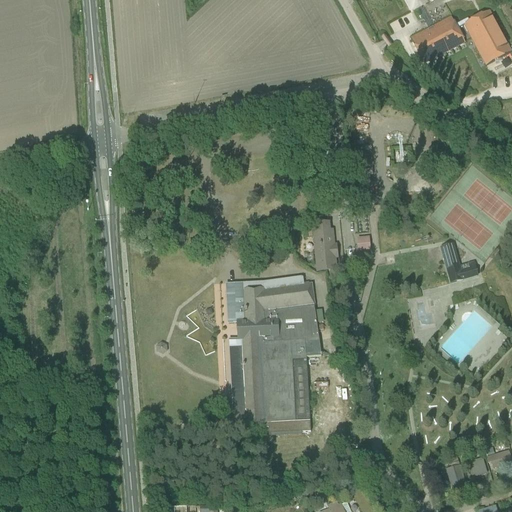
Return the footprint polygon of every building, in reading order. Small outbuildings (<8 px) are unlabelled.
[(405,0),(412,11),(416,9),(428,30),(431,28),(420,7),(432,1),(433,0),(405,0)] [(467,20),(455,26),(457,30),(464,27),(485,67),(511,54),(504,39),(489,12),(481,16),(469,22),(467,20)] [(428,30),(419,35),(410,40),(424,65),(463,44),(450,18),(431,28),(428,30)] [(372,159),(361,160),(362,173),(373,172),(372,159)] [(313,233),(314,239),(317,273),(337,272),(336,259),(337,259),(336,246),(334,246),(333,230),(329,231),(328,224),(315,225),(315,223),(309,224),(306,233),(313,233)] [(354,253),(366,253),(366,237),(353,238),(354,253)] [(439,250),(449,285),(476,277),(477,277),(473,264),(459,268),(453,246),(439,250)] [(245,430),(262,429),(265,482),(310,479),(307,433),(310,433),(306,359),(321,358),(317,324),(323,323),(321,311),(314,312),(311,286),(303,287),(302,279),(263,284),(263,285),(255,286),(255,284),(243,285),(239,285),(226,286),(228,325),(237,324),(238,340),(229,341),(234,426),(244,426),(245,430)] [(153,354),(161,355),(162,345),(154,344),(153,354)] [(336,445),(338,457),(357,454),(355,442),(336,445)] [(492,449),(484,451),(486,457),(493,455),(492,449)] [(508,453),(486,460),(488,464),(491,463),(493,469),(499,467),(498,465),(506,462),(507,465),(511,464),(508,453)] [(468,478),(485,473),(481,461),(464,466),(468,478)] [(452,487),(453,492),(465,489),(459,468),(452,470),(452,472),(448,473),(449,478),(451,478),(454,487),(452,487)] [(325,511),(342,511),(340,506),(338,507),(336,502),(326,506),(328,511),(325,511)]
